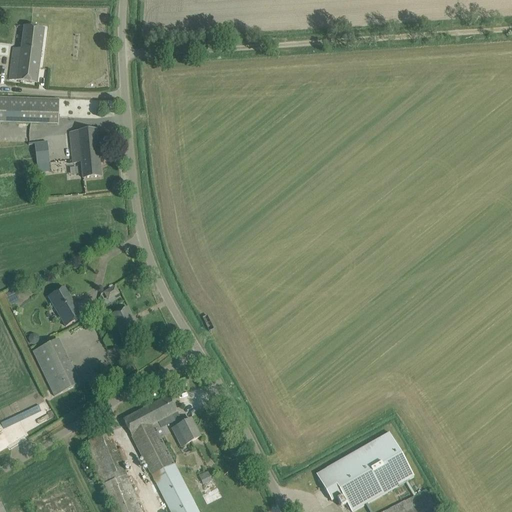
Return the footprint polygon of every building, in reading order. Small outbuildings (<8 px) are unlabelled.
[(44,29),(34,28),(24,27),(21,49),(13,48),(9,80),(37,84),(44,29)] [(0,123),(58,126),(59,100),(0,98),(0,123)] [(70,133),(73,163),(81,163),(83,179),(101,177),(96,130),(70,133)] [(37,166),(49,164),(47,143),(34,145),(37,166)] [(114,287),(108,290),(112,298),(118,294),(114,287)] [(48,297),(66,327),(85,316),(77,304),(74,305),(64,288),(48,297)] [(138,332),(127,309),(111,316),(122,340),(138,332)] [(33,352),(55,397),(80,385),(58,340),(33,352)] [(169,396),(123,420),(170,511),(200,511),(159,434),(164,432),(159,422),(171,415),(177,412),(169,396)] [(172,429),(182,447),(200,438),(191,420),(183,424),(177,412),(178,412),(177,412),(171,415),(177,426),(172,429)] [(141,511),(109,433),(83,444),(98,481),(100,480),(113,511),(141,511)] [(342,496),(351,511),(414,477),(389,433),(316,475),(331,502),(342,496)] [(210,471),(200,475),(204,485),(199,487),(202,495),(217,488),(210,471)] [(86,511),(72,483),(41,499),(45,507),(35,511),(86,511)] [(384,511),(436,511),(426,491),(384,511)]
